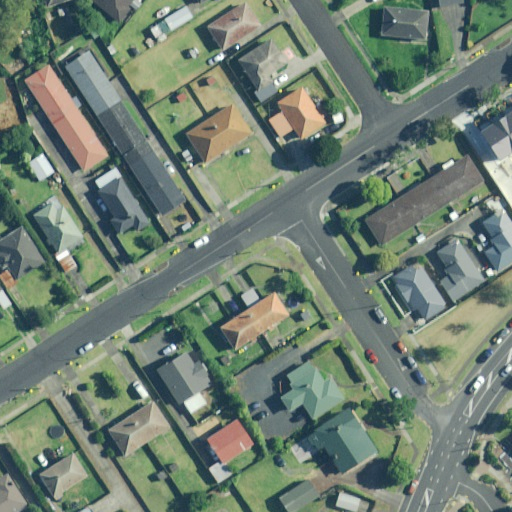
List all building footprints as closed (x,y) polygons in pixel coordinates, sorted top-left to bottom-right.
[(85,0),(117,24),(134,0),(85,0)] [(168,0),(172,7),(177,15),(198,3),(196,0),(168,0)] [(430,0),(432,10),(464,6),(463,0),(430,0)] [(425,10),(379,5),(376,36),(422,41),(425,10)] [(229,7),(188,34),(205,60),(246,33),(229,7)] [(271,73),(255,49),(237,61),(220,72),(239,101),(255,90),(252,85),(271,73)] [(73,58),(48,73),(80,125),(105,110),(73,58)] [(32,75),(5,95),(67,181),(94,161),(32,75)] [(282,95),(257,110),(263,120),(251,129),(262,147),(276,139),(283,151),(307,135),(304,130),(312,125),(304,113),(297,117),(289,105),(288,105),(282,95)] [(217,110),(168,141),(188,174),(238,143),(217,110)] [(76,132),(142,226),(172,205),(106,111),(76,132)] [(511,147),(509,149),(500,135),(469,154),(504,211),(511,206),(511,147)] [(56,171),(44,153),(29,163),(41,181),(56,171)] [(452,161),(450,157),(437,165),(440,169),(361,219),(378,246),(479,181),(462,154),(452,161)] [(103,178),(81,193),(100,223),(91,228),(102,244),(108,240),(111,244),(135,228),(103,178)] [(54,202),(35,214),(60,252),(86,235),(66,206),(59,210),(54,202)] [(511,229),(498,209),(477,223),(491,244),(479,252),(493,273),(511,260),(511,229)] [(0,274),(0,276),(8,289),(17,283),(16,281),(47,261),(24,225),(0,240),(0,248),(1,250),(0,250),(0,261),(6,270),(0,274)] [(484,279),(481,274),(484,271),(462,239),(458,241),(457,240),(432,257),(445,275),(437,280),(451,301),(463,293),(484,279)] [(67,248),(56,255),(66,271),(77,264),(67,248)] [(445,307),(416,263),(392,279),(421,323),(445,307)] [(14,304),(0,281),(0,303),(4,310),(14,304)] [(275,327),(258,301),(205,336),(223,362),(275,327)] [(175,356),(139,378),(175,435),(211,413),(175,356)] [(315,385),(306,391),(293,371),(270,386),(277,398),(263,407),(274,423),(286,415),(296,430),(330,408),(315,385)] [(138,408),(90,438),(107,465),(155,435),(138,408)] [(366,468),(332,415),(292,441),(326,494),(366,468)] [(190,447),(205,470),(193,478),(203,491),(216,483),(210,474),(239,454),(221,426),(190,447)] [(90,474),(74,452),(40,475),(56,497),(90,474)] [(34,511),(10,473),(0,479),(0,511),(34,511)] [(292,511),(304,505),(293,487),(258,509),(259,511),(292,511)] [(345,511),(347,506),(322,499),(318,511),(345,511)]
